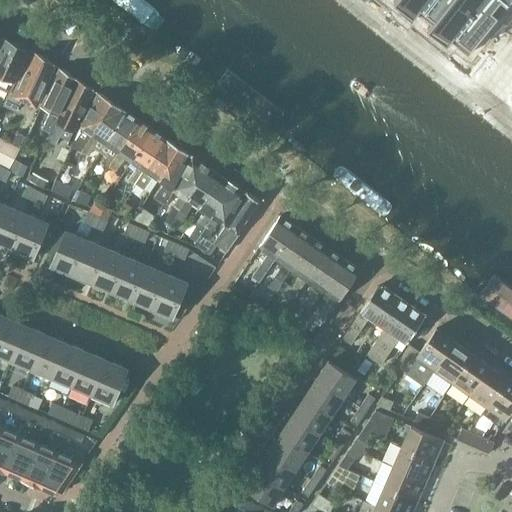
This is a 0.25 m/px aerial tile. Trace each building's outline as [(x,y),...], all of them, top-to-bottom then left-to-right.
[(169,19),(145,0),(112,0),(157,35),(169,19)] [(404,0),(414,8),(418,3),(432,14),(428,19),(448,35),(452,30),(469,43),(498,6),(503,10),(511,0),(404,0)] [(13,85),(14,82),(22,65),(29,51),(27,49),(24,51),(23,48),(5,39),(0,49),(0,87),(10,92),(13,85)] [(36,107),(55,65),(34,51),(26,66),(17,87),(13,85),(10,92),(5,102),(15,107),(18,99),(36,107)] [(76,78),(60,68),(46,99),(55,103),(51,115),(57,118),(76,78)] [(233,76),(224,87),(275,126),(283,115),(233,76)] [(94,89),(76,78),(57,118),(49,136),(58,141),(64,128),(73,132),(94,89)] [(77,144),(83,148),(92,136),(112,102),(98,92),(80,127),(86,132),(77,144)] [(225,105),(217,99),(213,104),(220,111),(225,105)] [(92,136),(83,148),(89,153),(98,140),(104,144),(125,111),(112,102),(92,136)] [(125,111),(104,144),(111,148),(102,161),(109,166),(118,153),(138,120),(125,111)] [(124,158),(131,162),(152,129),(138,120),(118,153),(109,166),(116,170),(124,158)] [(128,179),(135,184),(144,171),(165,138),(152,129),(131,162),(137,166),(128,179)] [(151,175),(160,182),(178,147),(165,138),(144,171),(135,184),(142,188),(151,175)] [(166,205),(173,191),(191,156),(178,147),(160,182),(164,185),(154,197),(166,205)] [(174,205),(180,209),(205,165),(191,156),(173,191),(179,196),(174,205)] [(15,161),(11,171),(22,176),(27,167),(15,161)] [(192,204),(198,209),(219,174),(205,165),(180,209),(186,214),(192,204)] [(12,173),(2,168),(0,171),(0,179),(7,183),(12,173)] [(233,184),(219,174),(198,209),(208,215),(205,214),(199,223),(205,227),(233,184)] [(74,188),(56,180),(51,191),(69,199),(74,188)] [(247,193),(233,184),(205,227),(212,232),(218,222),(225,226),(247,193)] [(24,197),(34,202),(39,192),(29,187),(24,197)] [(49,197),(39,192),(34,202),(43,207),(49,197)] [(247,193),(225,226),(231,231),(225,240),(231,245),(259,205),(258,201),(247,193)] [(0,225),(0,243),(13,250),(28,216),(8,207),(0,225)] [(142,207),(140,209),(134,220),(148,227),(154,218),(155,216),(142,207)] [(84,222),(94,227),(99,217),(89,212),(84,222)] [(28,216),(13,250),(34,258),(49,224),(28,216)] [(259,266),(251,278),(259,283),(267,271),(274,259),(296,227),(280,216),(258,248),(267,254),(259,266)] [(99,217),(94,227),(104,232),(109,223),(99,217)] [(126,234),(136,239),(140,228),(130,224),(126,234)] [(275,277),(269,287),(276,291),(282,282),(290,270),(312,237),(296,227),(274,259),(283,265),(275,277)] [(151,233),(140,228),(136,239),(146,243),(151,233)] [(65,231),(51,265),(72,274),(86,240),(65,231)] [(290,287),(286,294),(293,299),(298,292),(306,280),(327,248),(312,237),(290,270),(298,276),(290,287)] [(86,240),(72,274),(92,282),(106,249),(86,240)] [(166,251),(176,256),(180,245),(170,241),(166,251)] [(190,250),(180,245),(176,256),(186,260),(190,250)] [(307,298),(302,305),(309,310),(314,303),(321,292),(321,291),(343,259),(327,248),(306,280),(315,287),(307,298)] [(106,249),(92,282),(112,291),(126,257),(106,249)] [(126,257),(112,291),(132,299),(146,266),(126,257)] [(323,310),(317,317),(324,322),(360,270),(343,259),(321,291),(321,292),(331,298),(323,310)] [(146,266),(132,299),(152,308),(166,274),(146,266)] [(166,274),(152,308),(173,317),(187,283),(166,274)] [(511,290),(495,278),(480,300),(511,322),(511,290)] [(351,344),(369,318),(376,323),(395,294),(383,286),(377,287),(360,312),(343,338),(351,344)] [(373,360),(391,333),(410,305),(395,294),(376,323),(383,328),(366,355),(373,360)] [(406,343),(425,315),(410,305),(391,333),(373,360),(381,365),(399,338),(406,343)] [(7,318),(0,333),(0,355),(12,360),(27,326),(7,318)] [(27,326),(12,360),(32,369),(46,335),(27,326)] [(423,386),(434,371),(454,341),(436,328),(420,352),(410,345),(395,366),(423,386)] [(46,335),(32,369),(52,377),(66,343),(46,335)] [(434,371),(451,383),(472,354),(454,341),(434,371)] [(66,343),(52,377),(72,386),(86,352),(66,343)] [(86,352),(72,386),(91,394),(106,360),(86,352)] [(451,383),(469,396),(490,366),(472,354),(451,383)] [(106,360),(91,394),(113,403),(127,369),(106,360)] [(328,360),(316,379),(344,397),(356,379),(328,360)] [(469,396),(487,408),(507,378),(490,366),(469,396)] [(511,381),(507,378),(487,408),(505,421),(511,410),(511,381)] [(316,379),(304,397),(332,415),(344,397),(316,379)] [(9,396),(19,401),(23,390),(13,386),(9,396)] [(33,395),(23,390),(19,401),(29,405),(33,395)] [(359,408),(366,412),(375,398),(369,394),(359,408)] [(0,397),(0,408),(8,412),(12,403),(0,397)] [(304,397),(292,415),(320,433),(332,415),(304,397)] [(376,405),(390,411),(393,402),(382,397),(376,405)] [(12,403),(8,412),(27,420),(30,411),(12,403)] [(48,413),(59,418),(63,408),(53,403),(48,413)] [(73,412),(63,408),(59,418),(69,422),(73,412)] [(366,412),(359,408),(350,422),(356,426),(366,412)] [(30,411),(27,420),(45,427),(49,419),(30,411)] [(414,421),(426,426),(430,418),(418,413),(414,421)] [(292,415),(280,433),(308,451),(320,433),(292,415)] [(78,426),(89,431),(93,421),(83,416),(78,426)] [(364,428),(372,434),(379,423),(371,418),(364,428)] [(430,418),(426,426),(437,431),(441,423),(430,418)] [(49,419),(45,427),(63,435),(67,427),(49,419)] [(410,426),(401,447),(434,461),(443,441),(410,426)] [(67,427),(63,435),(82,443),(86,435),(67,427)] [(2,428),(0,432),(0,470),(4,472),(20,436),(2,428)] [(372,434),(364,428),(357,439),(365,444),(372,434)] [(457,440),(465,443),(470,432),(462,428),(457,440)] [(335,443),(342,448),(351,434),(344,429),(335,443)] [(470,432),(465,443),(489,454),(494,442),(470,432)] [(280,433),(268,451),(296,469),(308,451),(280,433)] [(20,436),(4,472),(22,480),(38,443),(20,436)] [(38,443),(22,480),(41,488),(57,451),(38,443)] [(342,448),(335,443),(326,457),(332,462),(342,448)] [(401,447),(393,467),(425,481),(434,461),(401,447)] [(57,451),(41,488),(56,495),(62,493),(82,462),(57,451)] [(296,469),(268,451),(256,469),(284,487),(296,469)] [(339,465),(347,470),(354,460),(346,454),(339,465)] [(311,479),(317,484),(327,470),(320,465),(311,479)] [(347,470),(339,465),(332,475),(340,481),(347,470)] [(384,486),(417,501),(425,481),(393,467),(384,486)] [(284,487),(256,469),(244,488),(272,506),(284,487)] [(317,484),(311,479),(301,493),(308,497),(317,484)] [(411,511),(417,501),(384,486),(376,506),(389,511),(411,511)] [(312,505),(320,510),(325,511),(329,511),(333,504),(319,494),(312,505)] [(239,497),(236,505),(251,511),(253,511),(256,504),(239,497)] [(288,511),(297,511),(302,505),(296,501),(288,511)] [(389,511),(376,506),(363,501),(358,511),(389,511)]
